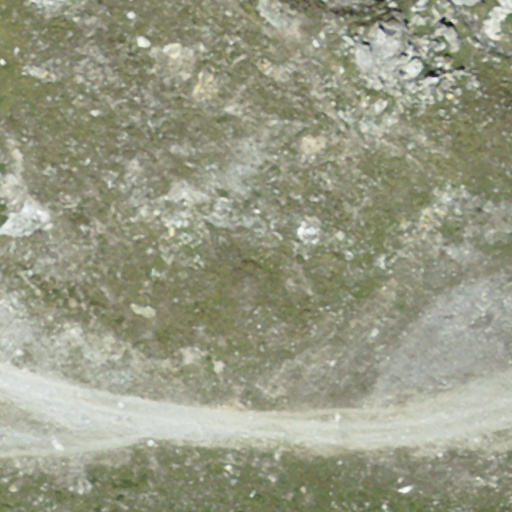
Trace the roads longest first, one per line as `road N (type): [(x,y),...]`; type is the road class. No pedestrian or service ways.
road 1 (track): [(511,397),(399,424),(155,403)]
road 2 (track): [(0,372),(155,403)]
